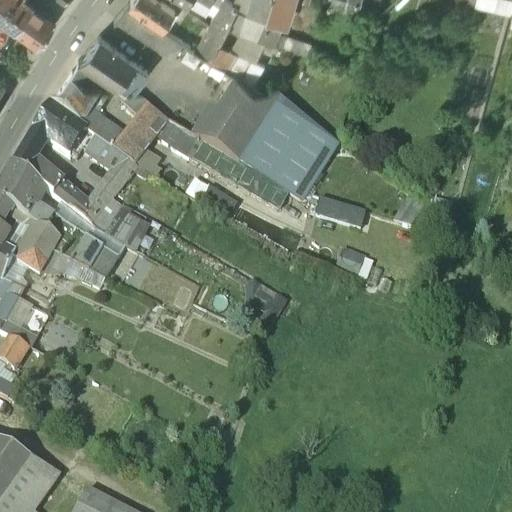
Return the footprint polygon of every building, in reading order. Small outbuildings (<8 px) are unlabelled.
[(0,0),(0,13),(16,26),(34,0),(33,0),(0,0)] [(34,0),(16,26),(37,41),(55,17),(34,0)] [(158,0),(130,0),(128,4),(150,20),(158,25),(162,28),(162,27),(174,11),(158,0)] [(209,0),(186,0),(204,10),(209,1),(209,0)] [(237,6),(226,0),(223,0),(219,7),(209,24),(224,33),(237,6)] [(250,0),(246,14),(247,14),(265,19),(265,18),(270,0),(250,0)] [(289,0),(270,0),(265,18),(281,23),(289,0)] [(326,0),(309,0),(308,4),(324,9),(326,0)] [(346,0),(326,0),(324,9),(327,9),(345,13),(346,0)] [(359,0),(346,0),(345,13),(356,16),(359,0)] [(150,20),(128,4),(114,20),(145,40),(158,25),(150,20)] [(345,13),(327,9),(325,17),(344,21),(345,13)] [(265,19),(247,14),(242,34),(258,39),(265,19)] [(281,23),(265,18),(265,19),(258,39),(264,41),(274,44),(278,32),(281,23)] [(224,33),(209,24),(197,47),(196,49),(211,58),(219,43),(224,33)] [(158,25),(145,40),(171,56),(183,40),(162,27),(162,28),(158,25)] [(311,43),(278,32),(274,44),(307,55),(311,43)] [(242,34),(229,47),(255,60),(264,41),(258,39),(242,34)] [(135,64),(98,37),(78,61),(96,73),(117,87),(135,64)] [(219,43),(211,58),(220,64),(229,47),(219,43)] [(255,60),(229,47),(220,64),(237,75),(267,95),(279,71),(255,60)] [(71,73),(50,107),(79,128),(82,123),(88,115),(101,95),(87,85),(96,73),(78,61),(71,73)] [(135,64),(117,87),(118,87),(125,92),(124,92),(128,96),(141,80),(147,72),(135,64)] [(237,75),(196,144),(240,170),(240,169),(281,105),(267,95),(237,75)] [(128,96),(124,92),(125,92),(118,87),(115,91),(125,103),(130,97),(128,96)] [(145,111),(130,97),(125,103),(120,108),(137,123),(146,112),(145,111)] [(281,105),(240,169),(284,194),(292,181),(310,191),(338,148),(281,105)] [(49,109),(32,135),(22,152),(38,165),(49,146),(70,160),(71,159),(87,135),(79,129),(49,109)] [(123,141),(112,153),(122,160),(133,168),(155,142),(167,127),(146,112),(137,123),(123,141)] [(123,141),(88,115),(82,123),(87,127),(83,132),(79,129),(87,135),(112,153),(123,141)] [(87,127),(82,123),(79,128),(79,129),(83,132),(87,127)] [(196,144),(167,127),(155,142),(185,161),(196,144)] [(112,153),(87,135),(71,159),(77,163),(82,156),(110,176),(122,160),(112,153)] [(240,170),(196,144),(185,161),(221,182),(226,180),(280,212),(288,198),(240,170)] [(38,165),(22,152),(13,166),(44,191),(54,199),(64,186),(38,165)] [(110,176),(97,194),(112,204),(112,205),(138,172),(133,168),(122,160),(110,176)] [(13,166),(0,190),(0,229),(2,230),(9,217),(11,219),(15,213),(27,221),(33,211),(44,191),(13,166)] [(64,186),(54,199),(91,229),(112,204),(97,194),(88,206),(64,186)] [(320,218),(368,233),(373,216),(326,202),(320,218)] [(401,224),(418,229),(425,208),(408,203),(401,224)] [(112,204),(91,229),(96,232),(105,237),(122,212),(112,205),(112,204)] [(51,223),(33,211),(27,221),(38,228),(44,232),(51,223)] [(27,221),(15,213),(11,219),(34,235),(38,228),(27,221)] [(70,232),(54,219),(51,223),(44,232),(60,243),(52,257),(106,282),(118,262),(70,232)] [(44,232),(38,228),(34,235),(16,266),(39,279),(52,257),(60,243),(44,232)] [(2,230),(0,229),(0,282),(3,284),(15,258),(2,251),(11,236),(2,230)] [(3,284),(0,282),(0,300),(3,302),(6,296),(7,296),(11,288),(3,284)] [(241,312),(275,329),(289,300),(255,284),(241,312)] [(24,294),(11,288),(7,296),(19,302),(24,294)] [(0,306),(0,335),(3,330),(5,327),(6,327),(19,302),(7,296),(6,296),(3,302),(0,306)] [(28,350),(10,341),(0,356),(0,365),(13,374),(28,350)] [(14,393),(0,385),(0,398),(8,403),(14,393)] [(14,393),(8,403),(14,406),(19,396),(14,393)] [(0,506),(30,465),(0,448),(0,506)] [(30,465),(0,506),(0,511),(37,511),(59,480),(30,465)] [(123,511),(87,493),(77,511),(123,511)]
